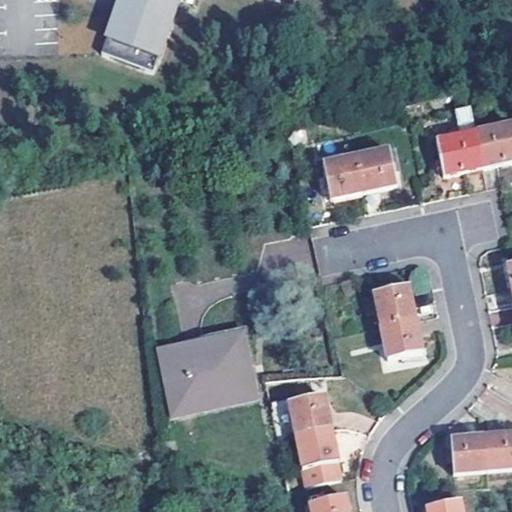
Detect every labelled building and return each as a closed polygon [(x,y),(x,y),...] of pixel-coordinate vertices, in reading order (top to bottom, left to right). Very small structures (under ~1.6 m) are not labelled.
[(294,0),(121,0),(101,60),(152,78),(179,0),(269,0),(292,8),(294,0)] [(436,146),(444,182),(482,173),(474,139),(469,113),(455,116),(460,141),(436,146)] [(511,131),(474,139),(482,173),(511,167),(511,131)] [(355,163),(362,197),(395,191),(388,157),(355,163)] [(362,197),(355,163),(321,170),(328,204),(362,197)] [(382,331),(414,323),(407,290),(375,296),(382,331)] [(414,323),(382,331),(388,363),(421,357),(414,323)] [(160,363),(168,401),(178,399),(182,420),(253,404),(240,342),(199,350),(200,355),(160,363)] [(168,401),(173,422),(182,420),(178,399),(168,401)] [(296,441),(332,434),(324,401),(288,408),(296,441)] [(332,434),(296,441),(306,491),(342,484),(332,434)] [(511,439),(484,442),(488,476),(511,473),(511,439)] [(451,445),(454,478),(488,476),(484,442),(451,445)] [(310,508),(311,511),(347,511),(345,501),(310,508)]
